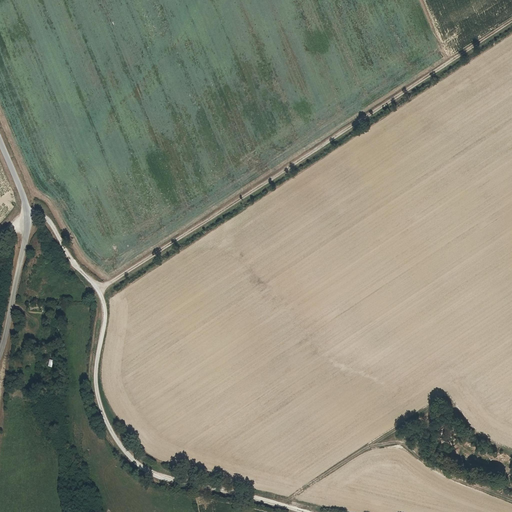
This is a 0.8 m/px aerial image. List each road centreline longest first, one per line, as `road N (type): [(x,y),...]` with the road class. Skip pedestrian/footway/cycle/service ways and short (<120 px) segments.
road 1 (track): [(99,289),(511,19)]
road 2 (track): [(99,289),(97,390),(126,451),(154,474),(309,511)]
road 3 (unclassified): [(0,351),(26,227),(0,138)]
